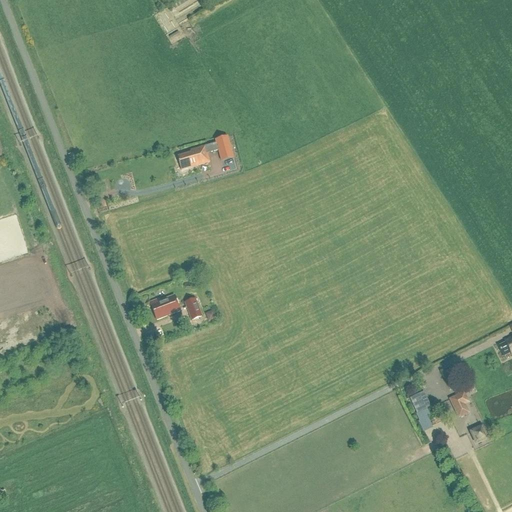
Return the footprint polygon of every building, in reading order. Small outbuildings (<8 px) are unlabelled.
[(173,0),(170,2),(176,11),(191,0),(173,0)] [(191,153),(177,157),(181,171),(209,163),(205,147),(191,151),(191,153)] [(157,320),(180,312),(174,296),(160,302),(159,299),(150,302),(152,306),(157,320)] [(184,302),(191,322),(203,318),(196,298),(184,302)] [(511,355),(511,337),(505,341),(505,343),(498,346),(503,356),(509,353),(511,356),(511,355)] [(464,393),(449,400),(458,420),(469,414),(465,406),(469,404),(464,393)] [(423,394),(409,400),(416,415),(419,422),(418,423),(423,433),(431,429),(426,419),(429,417),(427,411),(430,409),(423,394)]
